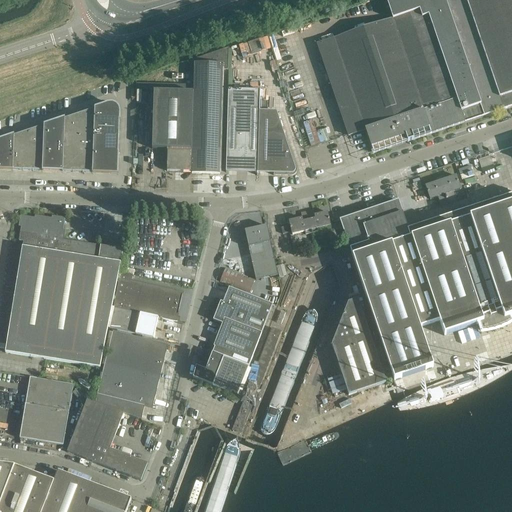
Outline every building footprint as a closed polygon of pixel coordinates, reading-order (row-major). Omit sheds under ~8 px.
[(322,44),(317,45),(348,137),(366,131),(373,153),(407,142),(503,110),(511,106),(511,0),(386,0),(391,16),(383,18),(385,22),(331,40),(330,36),(320,39),(322,44)] [(269,37),(251,40),(252,51),(271,48),(269,37)] [(194,93),(192,173),(192,174),(220,175),(220,165),(224,165),(224,155),(220,155),(222,70),(228,70),(229,48),(187,62),(190,69),(194,69),(194,66),(195,66),(194,93)] [(257,176),(260,102),(260,91),(228,90),(226,173),(228,173),(228,171),(236,171),(236,172),(247,172),(247,171),(255,172),(255,174),(257,174),(257,176)] [(167,172),(192,173),(194,93),(154,92),(152,149),(167,150),(167,151),(167,172)] [(260,102),(257,176),(258,176),(258,174),(260,174),(260,172),(268,172),(274,173),(274,175),(273,175),(273,176),(291,176),(294,176),(296,174),(297,171),(297,169),(288,143),(287,143),(276,112),(267,112),(267,102),(260,102)] [(95,110),(95,120),(119,121),(119,110),(119,109),(119,108),(119,107),(118,106),(117,105),(116,105),(115,104),(114,104),(113,104),(112,104),(95,110)] [(95,120),(95,110),(79,115),(78,147),(84,147),(94,147),(94,137),(95,120)] [(78,147),(79,115),(65,120),(64,146),(74,147),(78,147)] [(44,145),(54,146),(64,146),(65,120),(44,127),(44,145)] [(119,121),(95,120),(94,137),(118,137),(119,121)] [(28,145),(34,145),(44,145),(44,127),(29,132),(28,145)] [(14,144),(24,145),(28,145),(29,132),(14,137),(14,144)] [(0,156),(13,157),(14,144),(14,137),(0,141),(0,156)] [(94,137),(94,147),(93,153),(118,154),(118,137),(94,137)] [(14,144),(13,157),(13,170),(23,171),(24,145),(14,144)] [(24,145),(23,171),(33,171),(34,145),(28,145),(24,145)] [(34,145),(33,171),(43,171),(44,145),(34,145)] [(44,145),(43,171),(53,172),(54,146),(44,145)] [(54,146),(53,172),(63,172),(64,146),(54,146)] [(64,146),(63,172),(73,173),(74,147),(64,146)] [(84,147),(78,147),(74,147),(73,173),(83,173),(84,147)] [(94,147),(84,147),(83,173),(93,173),(93,153),(94,147)] [(93,153),(93,173),(117,174),(118,154),(93,153)] [(13,157),(0,156),(0,169),(13,170),(13,157)] [(456,176),(441,182),(448,204),(456,202),(453,192),(460,190),(456,176)] [(448,204),(441,182),(426,187),(430,200),(438,198),(441,207),(448,204)] [(423,203),(419,194),(407,198),(412,211),(424,207),(423,203)] [(511,195),(407,230),(408,233),(351,252),(394,381),(433,368),(420,328),(439,322),(444,336),(478,325),(480,333),(485,332),(488,332),(492,331),(494,330),(495,332),(501,331),(500,329),(503,327),(507,325),(510,324),(511,322),(511,320),(511,318),(511,317),(511,195)] [(341,221),(351,252),(408,233),(398,201),(341,221)] [(315,221),(309,222),(312,234),(318,232),(318,229),(331,226),(327,213),(314,216),(315,221)] [(15,294),(6,353),(100,368),(112,308),(123,250),(101,246),(64,240),(65,231),(63,230),(65,219),(52,216),(51,221),(43,220),(43,217),(35,216),(35,219),(20,216),(19,227),(21,227),(19,241),(23,242),(16,289),(14,289),(13,293),(15,294)] [(312,234),(309,222),(303,224),(302,219),(289,222),(292,235),(305,232),(306,235),(312,234)] [(245,232),(256,280),(277,276),(266,227),(245,232)] [(286,277),(283,266),(277,267),(280,278),(286,277)] [(250,278),(232,271),(225,268),(219,283),(249,295),(255,280),(250,278)] [(114,308),(158,318),(176,323),(183,293),(131,282),(133,276),(120,273),(113,308),(114,308)] [(362,299),(355,278),(346,280),(354,302),(362,299)] [(213,321),(222,325),(244,333),(259,339),(268,317),(272,306),(229,289),(223,304),(220,303),(213,321)] [(341,374),(327,378),(332,395),(347,390),(349,396),(386,383),(380,367),(386,365),(381,348),(375,350),(358,300),(348,303),(332,346),(341,374)] [(158,318),(114,308),(109,329),(154,339),(158,318)] [(214,348),(250,362),(251,362),(259,339),(244,333),(222,325),(213,347),(214,348)] [(271,329),(253,377),(232,430),(236,432),(238,433),(238,432),(242,434),(263,381),(281,332),(271,329)] [(96,403),(123,414),(141,421),(145,407),(152,409),(156,393),(161,395),(169,363),(164,362),(168,346),(113,332),(96,403)] [(214,348),(212,353),(248,367),(250,362),(214,348)] [(248,367),(212,353),(206,370),(196,367),(193,378),(237,396),(248,367)] [(30,378),(20,439),(63,446),(73,385),(30,378)] [(123,414),(96,403),(87,400),(67,453),(103,467),(141,481),(147,464),(110,450),(123,414)] [(329,410),(332,421),(343,418),(341,407),(329,410)] [(210,428),(198,434),(167,511),(196,511),(223,440),(218,431),(210,428)] [(0,511),(126,511),(131,500),(58,472),(49,471),(46,479),(15,467),(0,464),(0,511)]
